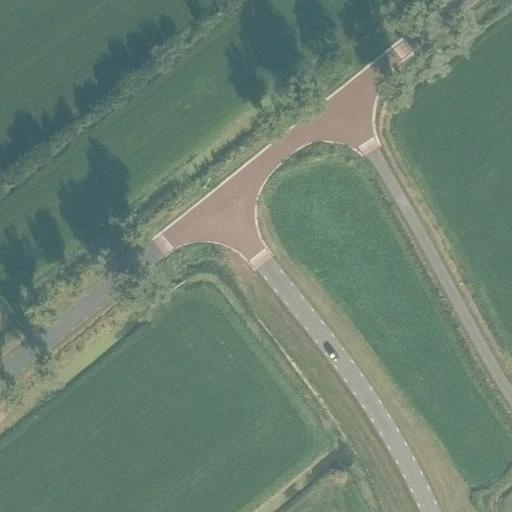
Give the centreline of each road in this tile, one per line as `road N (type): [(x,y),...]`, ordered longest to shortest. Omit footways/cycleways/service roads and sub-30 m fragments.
road 1 (tertiary): [(429,511),(348,369),(213,205)]
road 2 (unclassified): [(511,399),(339,105)]
road 3 (tertiary): [(0,379),(213,205)]
road 4 (tertiary): [(339,105),(468,0)]
road 5 (tertiary): [(213,205),(339,105)]
